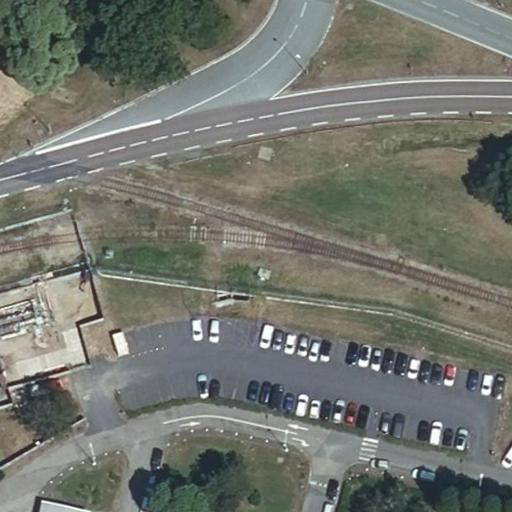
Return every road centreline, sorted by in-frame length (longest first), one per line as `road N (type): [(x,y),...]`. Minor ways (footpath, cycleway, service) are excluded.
road 1 (tertiary): [(49,174),(204,136),(404,108),(511,105)]
road 2 (unclassified): [(49,174),(258,67),(295,38),(306,0)]
road 3 (unclassified): [(511,46),(395,0)]
